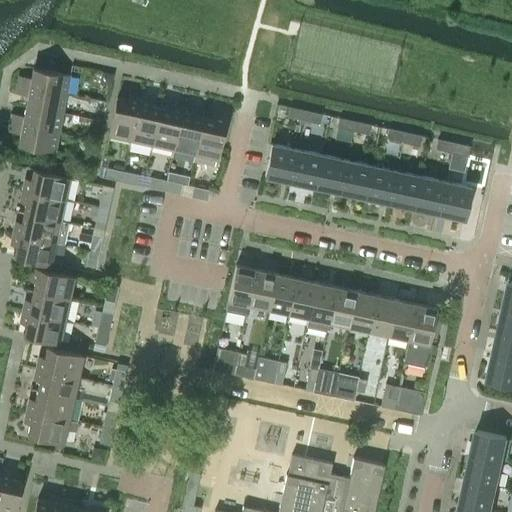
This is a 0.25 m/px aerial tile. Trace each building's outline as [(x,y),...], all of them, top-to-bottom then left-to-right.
[(18,75),(16,84),(65,94),(69,74),(32,67),(30,78),(18,75)] [(26,95),(25,105),(62,111),(65,94),(16,84),(14,93),(26,95)] [(116,96),(108,133),(130,138),(139,97),(129,94),(128,99),(116,96)] [(130,138),(129,145),(150,150),(151,143),(159,106),(148,104),(149,99),(139,97),(130,138)] [(159,106),(151,143),(173,148),(182,106),(171,104),(170,108),(159,106)] [(10,113),(9,121),(58,131),(62,111),(25,105),(23,115),(10,113)] [(292,124),(301,125),(305,109),(289,105),(287,115),(294,117),(292,124)] [(182,106),(173,148),(194,152),(203,116),(191,113),(192,108),(182,106)] [(305,109),(301,125),(302,125),(301,128),(310,130),(312,121),(318,122),(320,113),(305,109)] [(203,116),(194,152),(216,157),(225,115),(214,113),(213,118),(203,116)] [(336,127),(352,131),(354,121),(338,117),(336,127)] [(54,151),(58,131),(9,121),(7,131),(19,133),(17,144),(54,151)] [(354,121),(352,131),(368,134),(370,124),(354,121)] [(385,138),(401,142),(403,132),(387,128),(385,138)] [(403,132),(401,142),(418,145),(420,136),(403,132)] [(436,150),(452,153),(453,143),(438,140),(436,150)] [(453,143),(452,153),(467,157),(469,147),(453,143)] [(265,175),(290,180),(296,150),(271,144),(265,175)] [(296,150),(290,180),(314,186),(320,155),(296,150)] [(320,155),(314,186),(339,191),(346,161),(320,155)] [(346,161),(339,191),(364,196),(371,166),(346,161)] [(107,166),(105,177),(121,180),(123,170),(121,170),(122,166),(113,164),(112,167),(107,166)] [(371,166),(364,196),(390,202),(396,171),(371,166)] [(23,179),(21,189),(64,199),(69,177),(32,169),(29,181),(23,179)] [(123,170),(121,180),(136,184),(138,174),(123,170)] [(166,180),(164,190),(165,190),(167,190),(178,193),(180,183),(174,181),(175,178),(176,173),(168,171),(167,173),(166,180)] [(396,171),(390,202),(413,207),(420,176),(396,171)] [(149,176),(147,186),(164,190),(166,180),(165,179),(149,176)] [(420,176),(413,207),(439,213),(446,182),(420,176)] [(446,182),(439,213),(463,218),(470,187),(446,182)] [(192,186),(190,196),(206,199),(208,190),(192,186)] [(25,201),(22,211),(59,220),(64,199),(21,189),(19,199),(25,201)] [(100,190),(97,206),(98,206),(108,208),(111,194),(111,193),(100,190)] [(97,206),(93,222),(95,222),(105,224),(108,208),(98,206),(97,206)] [(14,222),(12,231),(55,241),(54,242),(63,244),(68,222),(59,220),(22,211),(20,223),(14,222)] [(15,244),(13,255),(50,263),(54,242),(55,241),(12,231),(9,242),(15,244)] [(88,248),(88,249),(89,249),(99,251),(102,236),(92,234),(91,233),(91,235),(88,248)] [(88,249),(84,264),(86,264),(96,267),(99,251),(89,249),(88,249)] [(235,265),(228,300),(225,310),(245,315),(247,304),(248,304),(256,269),(235,265)] [(34,279),(32,290),(69,298),(74,277),(31,268),(29,278),(34,279)] [(256,269),(248,304),(268,309),(276,273),(256,269)] [(276,273),(268,309),(288,313),(296,278),(276,273)] [(296,278),(288,313),(308,317),(316,282),(296,278)] [(511,282),(508,281),(503,306),(511,308),(511,282)] [(308,317),(306,327),(325,331),(327,321),(328,322),(336,286),(316,282),(308,317)] [(103,300),(114,303),(117,287),(106,284),(103,300)] [(336,286),(328,322),(348,326),(356,291),(336,286)] [(24,300),(22,310),(64,319),(69,298),(32,290),(29,302),(24,300)] [(356,291),(348,326),(368,330),(376,295),(356,291)] [(376,295),(368,330),(388,335),(396,299),(376,295)] [(396,299),(388,335),(408,339),(416,304),(396,299)] [(416,304),(408,339),(403,363),(428,368),(433,344),(435,344),(442,311),(436,309),(436,308),(416,304)] [(511,308),(503,306),(498,330),(511,333),(511,308)] [(25,323),(23,334),(59,342),(64,319),(22,310),(19,321),(25,323)] [(100,312),(97,327),(108,329),(111,314),(100,312)] [(93,343),(104,345),(108,329),(97,327),(93,343)] [(511,333),(498,330),(492,356),(511,359),(511,333)] [(37,360),(35,367),(77,376),(82,357),(83,353),(46,345),(46,346),(45,349),(43,361),(37,360)] [(217,348),(212,370),(233,374),(238,352),(217,348)] [(238,352),(233,374),(252,378),(254,367),(257,356),(247,354),(238,352)] [(254,367),(252,378),(272,383),(272,382),(274,373),(277,360),(270,359),(257,356),(254,367)] [(511,386),(511,359),(492,356),(487,381),(511,386)] [(274,373),(272,382),(274,382),(281,384),(283,375),(284,375),(287,362),(279,361),(277,360),(274,373)] [(38,381),(36,389),(73,398),(77,376),(35,367),(33,379),(38,381)] [(309,367),(304,389),(305,390),(312,391),(316,369),(317,369),(309,367)] [(316,369),(312,391),(313,391),(332,396),(337,372),(317,367),(317,369),(316,369)] [(112,379),(111,383),(122,386),(125,371),(115,368),(112,379)] [(337,372),(332,396),(333,396),(352,400),(354,390),(357,378),(358,376),(337,372)] [(357,378),(354,390),(355,390),(356,390),(363,392),(365,379),(358,378),(357,378)] [(111,383),(108,399),(118,401),(122,386),(111,383)] [(385,397),(383,406),(393,408),(398,387),(398,386),(389,384),(386,397),(385,397)] [(398,387),(393,408),(412,413),(418,414),(423,392),(423,391),(422,391),(412,389),(398,386),(398,387)] [(28,402),(27,409),(68,419),(73,398),(36,389),(33,403),(28,402)] [(63,442),(65,429),(75,431),(77,422),(68,420),(68,419),(27,409),(24,422),(29,423),(27,434),(63,442)] [(105,413),(102,427),(112,429),(115,416),(116,413),(106,410),(105,413)] [(90,440),(99,442),(109,444),(112,429),(102,427),(101,431),(92,429),(90,440)] [(476,432),(471,454),(501,461),(506,438),(476,432)] [(471,454),(466,479),(496,485),(501,461),(471,454)] [(372,511),(383,465),(352,459),(348,478),(329,474),(331,465),(291,456),(287,475),(285,475),(276,511),(261,511),(241,508),(240,511),(372,511)] [(188,473),(179,511),(198,511),(199,509),(200,506),(193,505),(192,504),(198,476),(199,472),(189,470),(188,473)] [(0,472),(0,471),(0,511),(13,511),(20,482),(9,479),(10,474),(0,472)] [(466,479),(460,503),(490,509),(496,485),(466,479)] [(34,511),(56,511),(59,500),(48,497),(47,503),(37,500),(34,511)] [(59,500),(56,511),(79,511),(80,509),(68,507),(70,502),(59,500)] [(489,511),(490,509),(460,503),(458,511),(489,511)]
